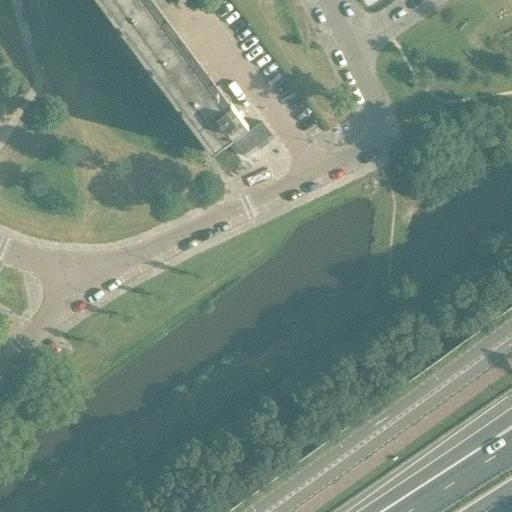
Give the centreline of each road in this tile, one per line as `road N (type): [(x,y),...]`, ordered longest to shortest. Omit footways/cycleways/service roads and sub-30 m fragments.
road 1 (residential): [(387,132),(382,144),(83,283)]
road 2 (tertiary): [(511,326),(253,511)]
road 3 (tertiary): [(278,511),(511,349)]
